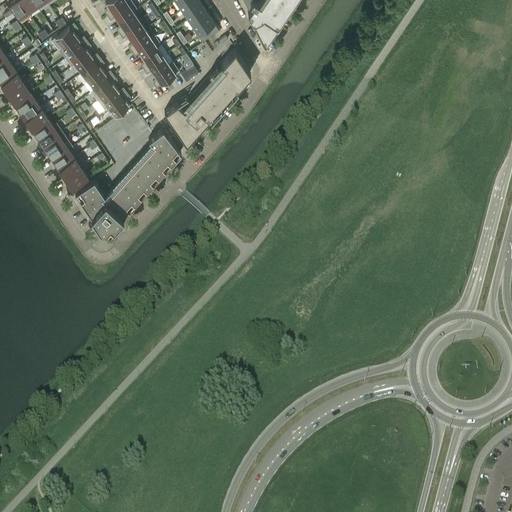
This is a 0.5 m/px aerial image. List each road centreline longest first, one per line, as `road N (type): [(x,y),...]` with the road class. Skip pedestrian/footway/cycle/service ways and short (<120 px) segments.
road 1 (residential): [(0,121),(88,253),(106,259),(177,187),(267,70)]
road 2 (primary): [(411,362),(349,378),(288,414),(252,452),(226,511)]
road 3 (primary): [(243,511),(286,444),(373,392)]
